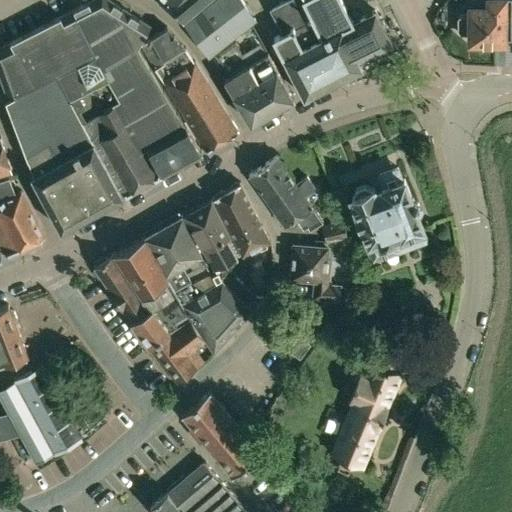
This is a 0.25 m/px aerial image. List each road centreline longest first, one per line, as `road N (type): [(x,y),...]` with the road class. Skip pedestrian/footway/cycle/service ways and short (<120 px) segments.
road 1 (residential): [(400,511),(470,323),(475,260),(459,154),(469,108)]
road 2 (residential): [(160,423),(237,346),(284,283),(282,245),(233,161)]
road 3 (residential): [(160,423),(72,303),(50,255)]
road 4 (tertiary): [(62,250),(233,161)]
road 5 (residential): [(139,0),(171,18),(259,146)]
road 6 (tertiary): [(259,146),(356,102),(437,88)]
road 7 (residential): [(21,511),(85,483),(160,423)]
road 8 (residential): [(62,250),(0,102)]
